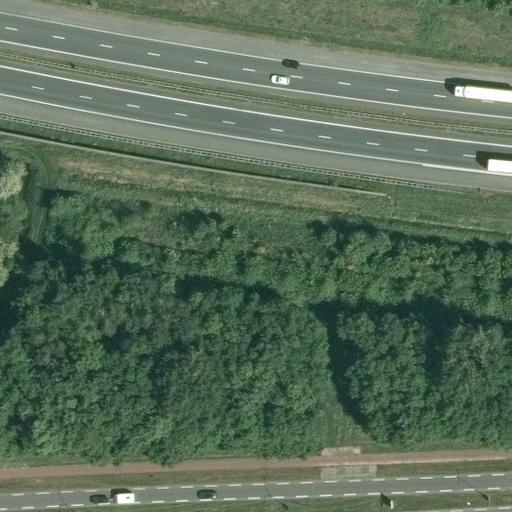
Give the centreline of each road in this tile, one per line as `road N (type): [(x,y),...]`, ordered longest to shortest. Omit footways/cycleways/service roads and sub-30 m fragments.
road 1 (motorway): [(0,82),(511,162)]
road 2 (motorway): [(511,101),(0,24)]
road 3 (primary): [(511,478),(0,503)]
